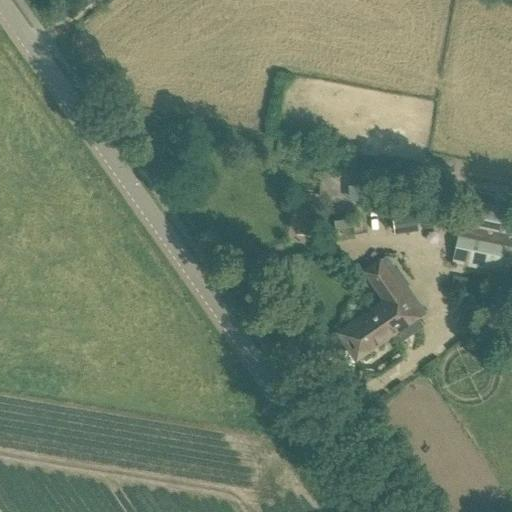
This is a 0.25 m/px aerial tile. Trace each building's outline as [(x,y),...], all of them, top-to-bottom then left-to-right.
[(511,206),(467,197),(453,262),(511,275),(511,206)] [(380,234),(395,232),(392,210),(377,212),(380,234)] [(430,232),(430,223),(408,223),(408,233),(430,232)] [(395,291),(348,324),(367,351),(430,308),(429,306),(427,308),(390,255),(392,253),(391,251),(376,262),(395,291)] [(470,289),(458,299),(471,314),(483,303),(470,289)] [(478,313),(459,330),(470,341),(489,325),(478,313)]
